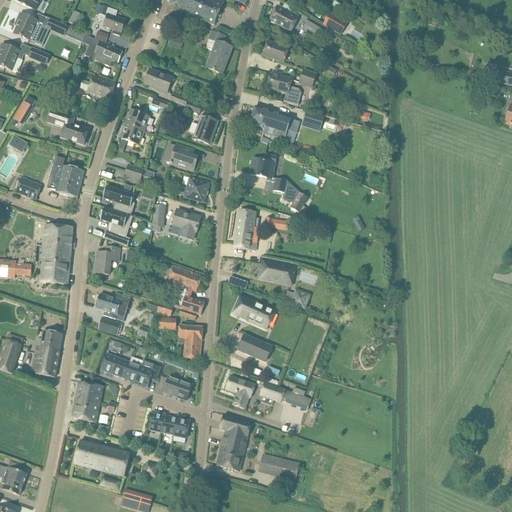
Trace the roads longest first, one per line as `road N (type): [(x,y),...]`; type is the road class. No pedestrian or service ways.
road 1 (residential): [(203,414),(223,187),(256,0)]
road 2 (unclassified): [(82,223),(155,0)]
road 3 (unclassified): [(39,511),(67,364)]
road 4 (residential): [(203,414),(67,364)]
road 5 (unclassified): [(67,364),(82,223)]
